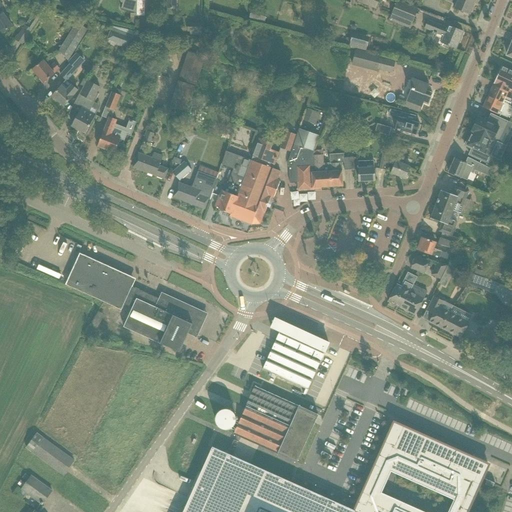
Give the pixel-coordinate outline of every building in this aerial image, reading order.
[(123,0),(121,9),(136,14),(137,1),(132,0),(123,0)] [(136,0),(137,1),(136,14),(136,16),(137,16),(137,27),(144,27),(144,16),(145,16),(145,0),(136,0)] [(167,0),(167,8),(177,8),(176,0),(167,0)] [(457,0),(454,9),(460,11),(470,15),(474,4),(476,4),(478,0),(457,0)] [(0,29),(3,33),(11,27),(2,14),(1,15),(0,13),(0,7),(3,6),(0,1),(0,29)] [(412,22),(417,9),(397,1),(392,14),(412,22)] [(28,36),(44,11),(36,9),(26,25),(25,25),(20,31),(28,36)] [(448,26),(447,28),(428,21),(425,28),(437,33),(433,44),(439,47),(447,50),(447,49),(448,45),(456,49),(463,32),(448,26)] [(68,61),(87,30),(76,24),(59,52),(68,61)] [(115,42),(130,47),(133,38),(119,33),(115,42)] [(365,51),(367,42),(352,38),(350,47),(365,51)] [(391,73),(394,62),(373,56),(370,68),(376,69),(391,73)] [(33,70),(44,83),(54,73),(54,72),(59,68),(55,63),(49,68),(43,61),(33,70)] [(61,75),(67,80),(76,70),(70,64),(61,75)] [(511,71),(502,67),(493,85),(493,86),(508,93),(509,89),(511,90),(511,71)] [(96,93),(100,87),(85,79),(82,85),(83,86),(74,104),(81,108),(72,125),(82,130),(81,131),(81,133),(82,134),(84,135),(85,135),(87,134),(92,125),(91,125),(96,115),(89,112),(99,94),(96,93)] [(426,91),(428,85),(412,79),(408,89),(413,91),(411,97),(409,97),(405,107),(419,112),(423,102),(428,104),(432,93),(426,91)] [(261,93),(273,96),(276,84),(264,81),(261,93)] [(63,106),(78,90),(72,85),(67,91),(61,86),(52,96),(53,96),(52,97),(52,99),(56,102),(57,102),(58,101),(63,106)] [(503,104),(506,97),(508,93),(493,86),(490,90),(483,107),(498,114),(498,113),(506,117),(511,115),(511,106),(509,105),(508,106),(503,104)] [(187,112),(192,97),(175,91),(170,106),(187,112)] [(106,107),(114,110),(120,95),(112,92),(106,107)] [(395,129),(406,132),(406,134),(408,135),(411,135),(411,134),(416,135),(420,123),(414,122),(416,116),(391,108),(389,116),(397,122),(395,129)] [(307,109),(303,121),(316,125),(320,113),(307,109)] [(472,131),(473,132),(473,131),(498,143),(507,122),(491,114),(488,122),(478,117),(472,131)] [(98,146),(114,153),(120,138),(114,136),(120,121),(109,117),(98,146)] [(375,132),(389,136),(391,128),(377,124),(375,132)] [(330,171),(330,168),(329,168),(328,163),(323,163),(322,155),(314,155),(314,152),(319,136),(311,133),(300,129),(292,152),(288,162),(289,173),(290,183),(298,183),(298,189),(316,188),(321,188),(321,187),(330,187),(329,171),(330,171)] [(143,140),(151,144),(155,134),(146,130),(143,140)] [(280,148),(290,152),(296,135),(286,131),(280,148)] [(473,131),(473,132),(470,138),(468,137),(465,145),(470,148),(471,146),(472,147),(469,155),(488,163),(498,143),(473,131)] [(387,136),(385,142),(391,144),(393,138),(387,136)] [(274,165),(279,152),(270,149),(273,143),(260,138),(251,160),(271,168),(272,164),(274,165)] [(398,140),(396,147),(405,150),(407,143),(398,140)] [(274,197),(280,181),(277,180),(280,171),(276,169),(271,168),(251,160),(251,161),(243,158),(226,151),(223,160),(222,165),(233,169),(225,192),(221,191),(219,197),(215,207),(219,208),(219,209),(231,214),(232,213),(252,221),(251,224),(260,224),(264,213),(265,213),(271,196),(274,197)] [(392,157),(398,159),(397,161),(396,161),(391,173),(405,179),(410,166),(400,162),(401,160),(404,154),(395,151),(392,157)] [(133,167),(155,176),(156,175),(164,178),(168,169),(159,166),(163,156),(154,153),(152,158),(138,153),(133,167)] [(329,154),(330,168),(330,171),(329,171),(330,187),(343,186),(342,176),(342,171),(340,171),(339,163),(344,163),(344,171),(354,170),(353,157),(344,158),(343,153),(336,154),(329,154)] [(387,170),(390,154),(383,153),(379,169),(387,170)] [(449,172),(467,180),(473,167),(454,159),(451,166),(450,166),(448,169),(449,170),(449,172)] [(365,168),(364,161),(358,161),(358,171),(359,181),(375,181),(374,171),(374,167),(365,168)] [(172,172),(180,180),(192,170),(184,162),(172,172)] [(474,170),(488,176),(491,170),(477,162),(474,170)] [(217,179),(198,172),(192,188),(178,183),(173,197),(195,205),(196,205),(205,208),(208,199),(210,200),(217,179)] [(441,190),(436,204),(453,211),(460,213),(463,206),(469,191),(465,190),(456,186),(452,195),(441,190)] [(436,204),(431,218),(442,223),(439,231),(448,235),(452,236),(457,222),(449,219),(453,211),(436,204)] [(438,243),(450,247),(451,241),(440,237),(438,243)] [(422,238),(417,249),(427,253),(440,257),(442,252),(434,249),(436,242),(430,240),(427,239),(427,240),(422,238)] [(38,267),(43,259),(35,254),(30,262),(38,267)] [(132,286),(134,282),(79,257),(66,285),(121,310),(124,304),(132,308),(123,327),(170,348),(179,352),(189,331),(197,335),(207,315),(161,294),(159,299),(132,286)] [(411,268),(424,272),(428,261),(415,257),(411,268)] [(359,267),(372,272),(375,265),(362,260),(359,267)] [(431,275),(440,280),(447,266),(438,261),(431,275)] [(440,280),(439,283),(445,286),(453,268),(447,265),(447,266),(440,280)] [(493,278),(505,282),(508,275),(496,271),(493,278)] [(396,284),(388,301),(400,307),(408,291),(408,290),(410,291),(413,285),(417,277),(408,272),(400,286),(397,284),(396,284)] [(470,284),(495,293),(498,284),(473,274),(470,284)] [(408,291),(400,307),(402,308),(415,315),(420,306),(424,299),(423,298),(408,291)] [(469,322),(441,308),(444,302),(434,297),(427,311),(433,314),(429,322),(461,338),(469,322)] [(279,332),(263,369),(308,390),(329,343),(289,325),(285,323),(275,319),(274,321),(274,322),(271,328),(279,332)] [(498,348),(503,335),(491,330),(489,336),(490,336),(487,344),(498,348)] [(235,431),(233,434),(296,462),(317,415),(300,407),(300,406),(255,386),(235,431)] [(366,486),(355,510),(212,447),(196,482),(189,498),(183,511),(466,511),(482,478),(482,477),(488,464),(394,422),(375,464),(366,486)] [(26,448),(55,469),(63,475),(74,460),(36,433),(26,448)] [(21,490),(42,504),(52,490),(31,476),(21,490)] [(495,483),(487,479),(486,480),(485,484),(492,488),(495,483)]
